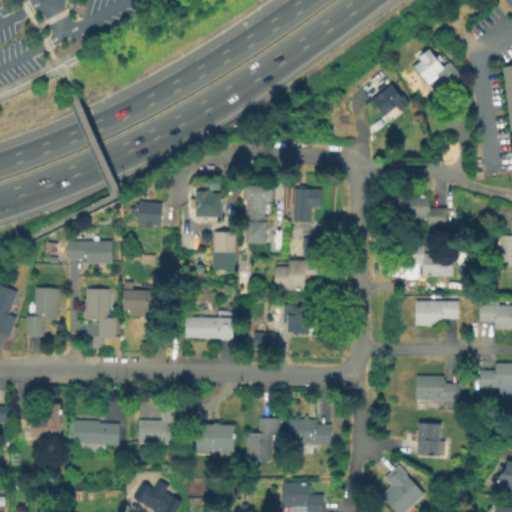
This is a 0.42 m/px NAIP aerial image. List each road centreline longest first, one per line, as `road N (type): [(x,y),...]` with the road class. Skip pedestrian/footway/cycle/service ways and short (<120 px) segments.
road 1 (residential): [(359,88),(359,446),(351,500)]
road 2 (motorway): [(0,193),(80,165),(233,87),(359,0)]
road 3 (residential): [(359,375),(0,368)]
road 4 (motorway): [(303,0),(114,114),(0,161)]
road 5 (residential): [(220,155),(344,158),(365,170),(438,173),(511,196)]
